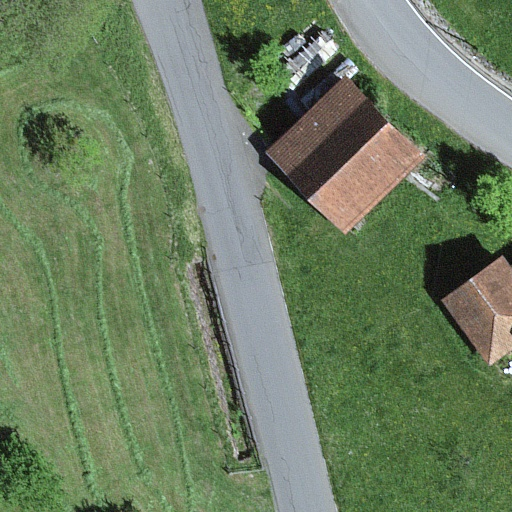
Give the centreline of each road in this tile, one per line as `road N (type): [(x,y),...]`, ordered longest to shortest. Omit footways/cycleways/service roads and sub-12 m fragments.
road 1 (tertiary): [(172,0),(309,511)]
road 2 (tertiary): [(511,122),(407,45),(374,0)]
